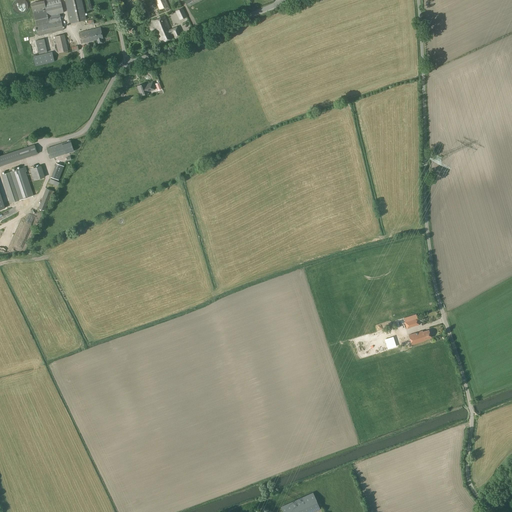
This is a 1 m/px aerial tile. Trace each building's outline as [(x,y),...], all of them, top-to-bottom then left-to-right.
[(38,36),(63,29),(61,20),(60,14),(63,13),(61,1),(60,0),(44,0),(31,3),(38,36)] [(64,0),(70,23),(86,20),(81,0),(64,0)] [(155,0),(160,9),(168,5),(165,0),(155,0)] [(180,20),(186,16),(182,8),(175,11),(180,20)] [(175,38),(180,36),(177,27),(170,30),(164,16),(157,19),(156,15),(151,17),(161,42),(173,37),(171,33),(173,33),(175,38)] [(101,39),(103,38),(100,27),(79,32),(81,43),(97,39),(98,43),(102,42),(101,39)] [(58,53),(68,51),(64,34),(54,36),(58,53)] [(35,66),(55,61),(52,52),(33,56),(35,66)] [(148,92),(155,89),(152,83),(145,85),(145,83),(137,86),(141,95),(148,92)] [(62,143),(46,148),(50,159),(74,151),(70,141),(69,140),(67,140),(67,142),(62,143)] [(38,154),(35,145),(18,150),(21,159),(38,154)] [(64,166),(56,163),(51,177),(58,180),(64,166)] [(44,177),(40,165),(30,169),(34,180),(44,177)] [(1,175),(10,202),(33,195),(26,172),(27,171),(26,167),(1,175)] [(46,188),(39,208),(45,210),(48,202),(50,202),(54,191),(46,188)] [(416,314),(395,321),(398,329),(405,326),(406,328),(410,327),(416,325),(417,325),(420,324),(418,318),(417,318),(416,314)] [(412,344),(424,341),(426,340),(425,339),(431,337),(428,330),(424,331),(423,332),(423,331),(409,335),(412,344)] [(282,511),(313,511),(320,509),(313,492),(281,507),(282,511)]
